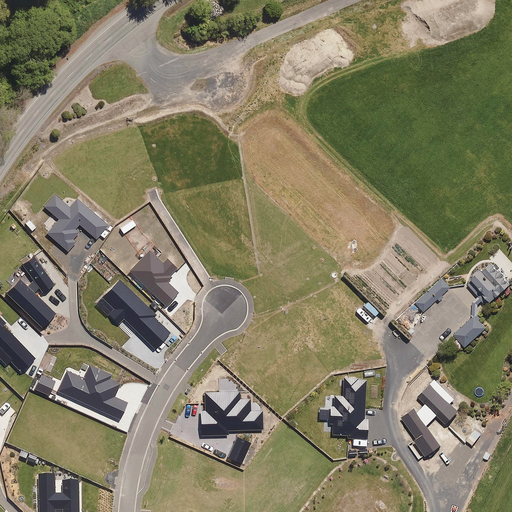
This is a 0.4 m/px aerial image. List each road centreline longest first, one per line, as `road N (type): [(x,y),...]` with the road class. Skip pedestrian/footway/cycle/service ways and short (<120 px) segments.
road 1 (unknown): [(131,17),(149,55),(179,65),(338,0)]
road 2 (primary): [(154,0),(58,85),(0,169)]
road 3 (residential): [(126,511),(152,411),(225,310)]
